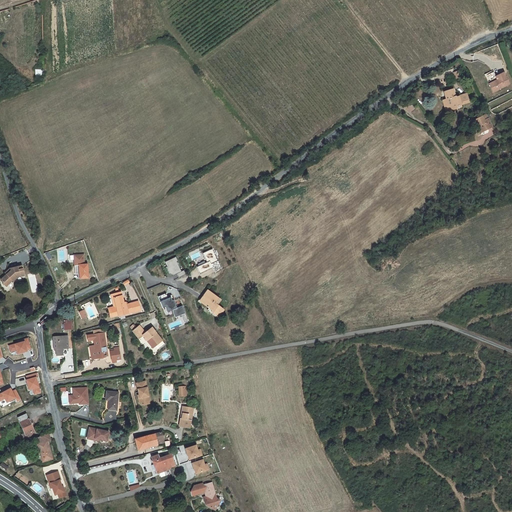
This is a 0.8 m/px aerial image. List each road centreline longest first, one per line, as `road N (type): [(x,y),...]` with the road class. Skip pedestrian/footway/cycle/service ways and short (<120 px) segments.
road 1 (unclassified): [(511,28),(431,66),(181,242),(53,307)]
road 2 (track): [(176,364),(427,321),(511,352)]
road 3 (residential): [(36,327),(81,511)]
road 4 (unclassified): [(53,307),(53,284),(0,169)]
